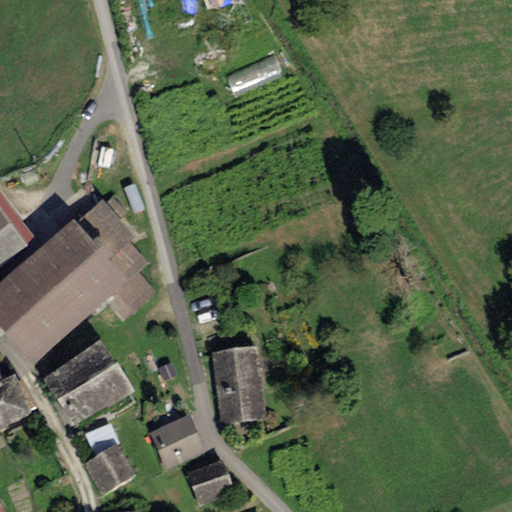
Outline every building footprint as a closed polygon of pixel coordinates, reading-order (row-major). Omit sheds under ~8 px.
[(0,269),(36,243),(0,194),(0,269)] [(103,201),(0,289),(0,329),(32,367),(108,302),(123,319),(154,293),(138,274),(148,265),(131,246),(137,241),(103,201)] [(105,351),(46,387),(73,432),(132,396),(105,351)] [(257,352),(211,359),(222,431),(267,424),(257,352)] [(14,379),(0,385),(0,435),(34,420),(14,379)] [(189,420),(150,438),(166,473),(205,455),(189,420)] [(118,449),(83,467),(100,499),(135,480),(118,449)] [(222,465),(188,477),(199,508),(233,495),(222,465)]
